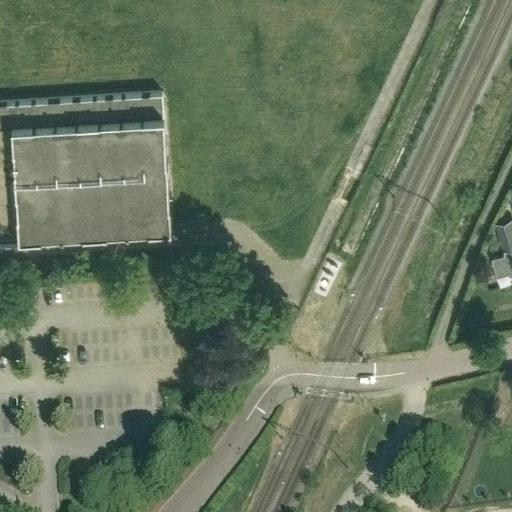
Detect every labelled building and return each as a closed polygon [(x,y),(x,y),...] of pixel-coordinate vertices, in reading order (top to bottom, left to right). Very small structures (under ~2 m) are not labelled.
[(0,0),(0,238),(21,237),(20,236),(172,227),(165,114),(164,114),(163,91),(0,100),(0,0)] [(511,218),(496,223),(503,251),(511,248),(511,218)] [(497,275),(511,270),(511,252),(509,254),(493,258),(497,275)] [(33,261),(18,262),(19,273),(33,272),(33,261)] [(227,314),(227,301),(206,302),(206,315),(227,314)]
